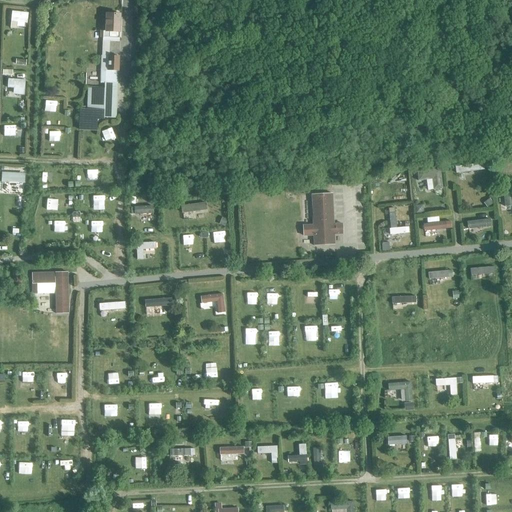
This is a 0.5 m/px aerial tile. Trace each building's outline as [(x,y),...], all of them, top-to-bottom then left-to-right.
[(27,23),(28,13),(12,12),(10,28),(17,29),(17,27),(24,27),(24,23),(27,23)] [(120,14),(112,14),(112,13),(109,13),(109,14),(106,14),(105,31),(103,31),(103,38),(102,56),(100,83),(105,84),(105,86),(104,86),(104,89),(88,88),(87,109),(80,109),(79,131),(97,131),(97,120),(103,120),(103,118),(106,118),(106,117),(116,117),(117,83),(117,71),(118,71),(119,56),(109,56),(110,41),(119,42),(119,32),(120,32),(120,14)] [(24,95),(25,80),(8,79),(7,88),(14,88),(13,94),(24,95)] [(456,174),(484,170),(484,163),(455,167),(456,174)] [(440,169),(417,172),(418,181),(432,179),(433,190),(442,189),(440,169)] [(1,182),(25,183),(25,174),(2,172),(1,182)] [(511,187),(503,189),(505,207),(511,206),(511,187)] [(313,225),(303,226),(303,236),(313,236),(314,246),(334,245),(334,234),(338,234),(338,224),(333,224),(332,194),(311,195),(313,225)] [(182,213),(207,210),(206,203),(181,206),(182,213)] [(423,205),(415,206),(416,214),(424,213),(423,205)] [(131,215),(153,214),(153,206),(134,207),(134,208),(131,208),(131,215)] [(390,235),(409,233),(408,227),(409,227),(408,223),(405,223),(405,227),(396,228),(394,208),(388,208),(389,213),(390,229),(389,229),(390,235)] [(468,230),(491,227),(490,219),(467,222),(468,230)] [(424,231),(451,228),(450,221),(423,224),(424,231)] [(156,242),(136,243),(136,250),(137,250),(137,260),(143,260),(143,250),(156,249),(156,242)] [(470,269),(471,276),(495,274),(494,267),(470,269)] [(428,279),(448,277),(448,278),(453,277),(452,270),(428,273),(428,279)] [(68,305),(68,277),(61,277),(61,272),(32,273),(32,284),(32,294),(38,294),(38,284),(55,284),(56,305),(68,305)] [(223,294),(201,296),(202,303),(217,302),(218,313),(225,313),(223,294)] [(145,308),(172,306),(171,298),(144,300),(145,308)] [(100,311),(125,309),(125,302),(99,304),(100,311)] [(277,335),(277,329),(256,330),(256,336),(270,335),(270,338),(273,338),(273,335),(277,335)] [(456,378),(435,380),(436,386),(450,385),(450,395),(457,395),(456,378)] [(400,390),(401,402),(405,401),(405,402),(413,401),(411,382),(388,384),(389,391),(400,390)] [(420,434),(420,439),(419,439),(420,461),(427,460),(426,439),(435,439),(435,434),(420,434)] [(388,445),(407,444),(406,436),(387,438),(388,445)] [(454,439),(449,440),(450,455),(456,454),(455,440),(460,439),(460,436),(454,436),(454,439)] [(288,462),(300,462),(300,465),(307,464),(307,461),(308,461),(307,455),(306,455),(306,444),(299,445),(299,456),(288,456),(288,462)] [(220,455),(244,454),(243,447),(219,448),(220,455)] [(320,448),(313,448),(314,466),(321,466),(320,448)] [(456,502),(456,511),(463,511),(462,494),(440,495),(440,502),(456,502)] [(353,511),(353,501),(330,503),(330,510),(331,510),(331,511),(353,511)] [(237,511),(237,507),(222,509),(221,503),(214,503),(214,511),(237,511)]
